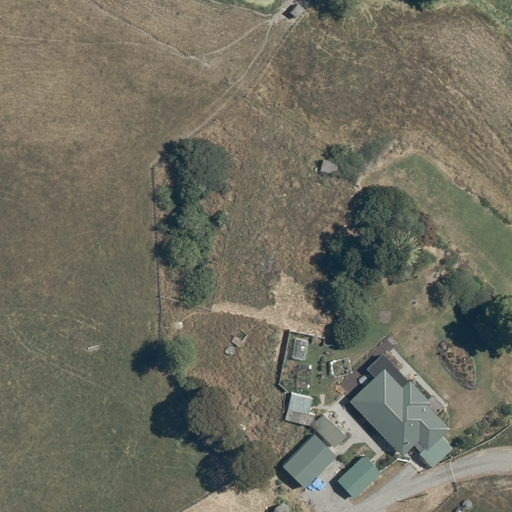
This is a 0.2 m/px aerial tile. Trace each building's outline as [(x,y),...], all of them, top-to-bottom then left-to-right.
[(430,405),(383,354),(366,370),(373,378),(349,400),(400,457),(416,443),(423,450),(447,428),(428,408),(430,405)] [(311,398),(288,393),(282,420),(305,425),(311,398)] [(348,435),(326,413),(311,428),(334,450),(348,435)] [(335,457),(312,435),(281,467),(304,489),(335,457)] [(380,472),(363,455),(336,481),(353,498),(380,472)]
